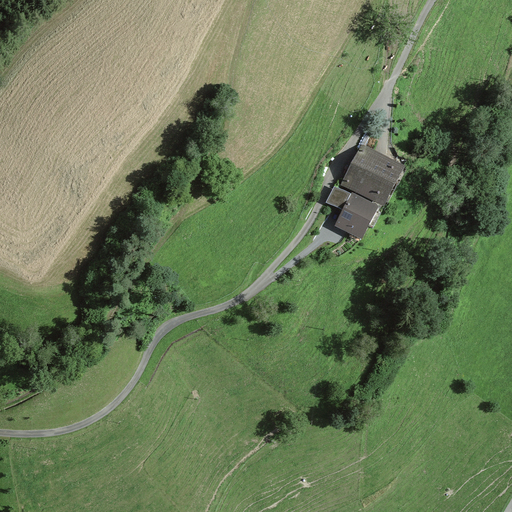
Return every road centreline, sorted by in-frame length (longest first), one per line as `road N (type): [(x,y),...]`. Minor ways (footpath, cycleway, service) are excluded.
road 1 (residential): [(0,433),(65,431),(101,416),(166,331),(252,290),(307,229),(434,0)]
road 2 (track): [(247,0),(213,147),(171,229),(91,347),(38,391),(0,409)]
